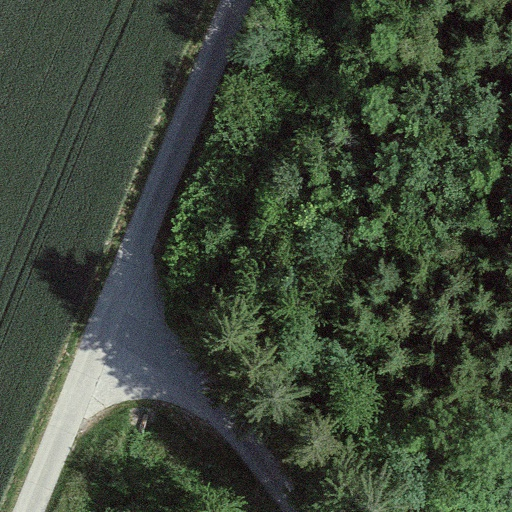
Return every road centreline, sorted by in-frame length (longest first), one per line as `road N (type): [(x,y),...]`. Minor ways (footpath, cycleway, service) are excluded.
road 1 (unclassified): [(34,511),(244,0)]
road 2 (track): [(293,511),(130,276)]
